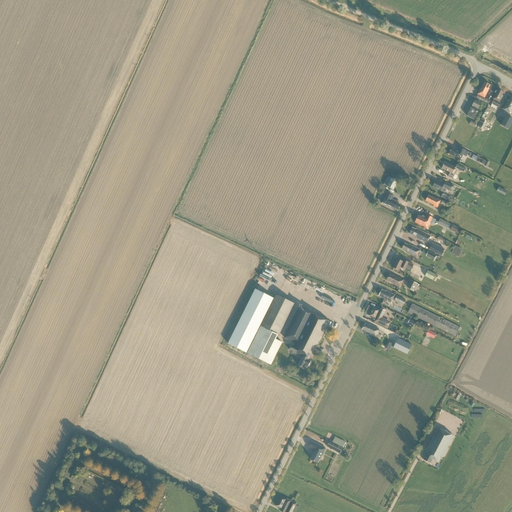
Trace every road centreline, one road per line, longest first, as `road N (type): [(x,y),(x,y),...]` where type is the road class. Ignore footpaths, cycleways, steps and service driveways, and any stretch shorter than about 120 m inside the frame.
road 1 (unclassified): [(259,511),(479,65)]
road 2 (unclassified): [(479,65),(329,0)]
